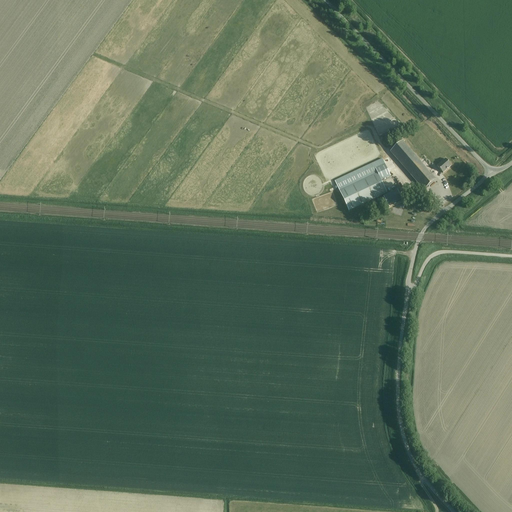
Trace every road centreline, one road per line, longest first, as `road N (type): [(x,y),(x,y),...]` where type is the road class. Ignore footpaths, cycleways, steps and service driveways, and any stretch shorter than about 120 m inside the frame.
road 1 (unclassified): [(492,174),(320,0)]
road 2 (unclassified): [(453,511),(421,476),(400,424),(408,286)]
road 3 (unclassified): [(408,286),(423,230),(492,174)]
road 4 (unclassified): [(511,255),(435,253),(408,286)]
